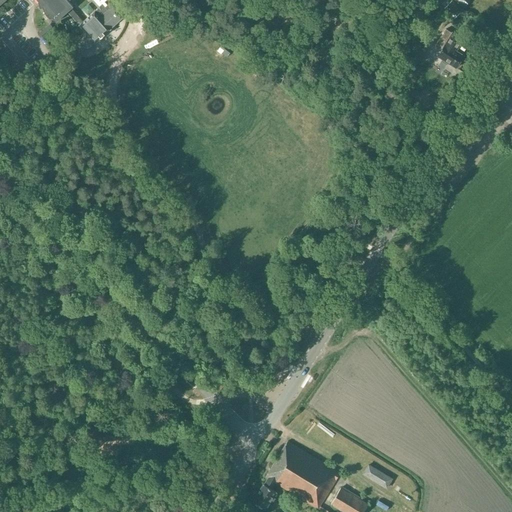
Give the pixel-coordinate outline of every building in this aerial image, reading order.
[(0,0),(0,5),(5,0),(37,0),(38,0),(40,8),(43,7),(45,13),(48,12),(49,19),(54,18),(57,21),(67,12),(84,32),(73,42),(82,53),(95,42),(111,28),(110,28),(123,17),(118,11),(126,4),(121,0),(0,0)] [(469,2),(466,0),(454,0),(463,8),(469,2)] [(462,11),(452,1),(446,7),(456,17),(462,11)] [(456,68),(463,56),(456,51),(463,39),(451,32),(451,33),(445,29),(434,46),(441,50),(437,56),(456,68)] [(184,315),(180,312),(178,309),(174,312),(180,319),(184,315)] [(339,473),(287,441),(265,477),(268,478),(264,484),(263,484),(253,501),(265,508),(269,501),(270,502),(277,492),(271,489),(275,483),(317,509),(339,473)] [(387,490),(394,479),(368,463),(362,474),(387,490)] [(340,487),(330,504),(343,511),(362,511),(367,503),(340,487)]
